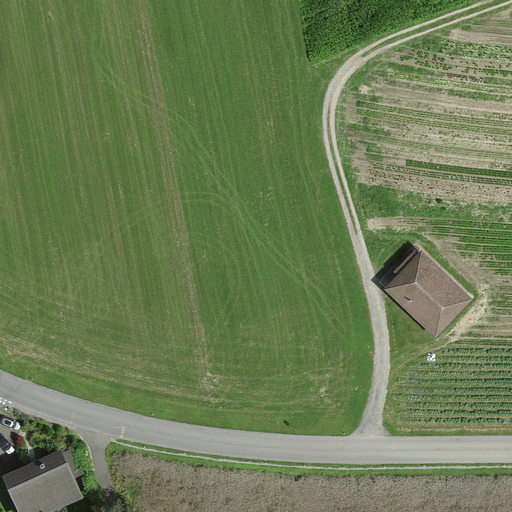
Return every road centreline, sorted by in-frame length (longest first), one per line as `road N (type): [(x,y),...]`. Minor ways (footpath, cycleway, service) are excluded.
road 1 (track): [(365,453),(382,348),(374,289),(332,152),(329,102),(354,61),(498,0)]
road 2 (unclassified): [(0,384),(105,422),(207,442),(511,453)]
